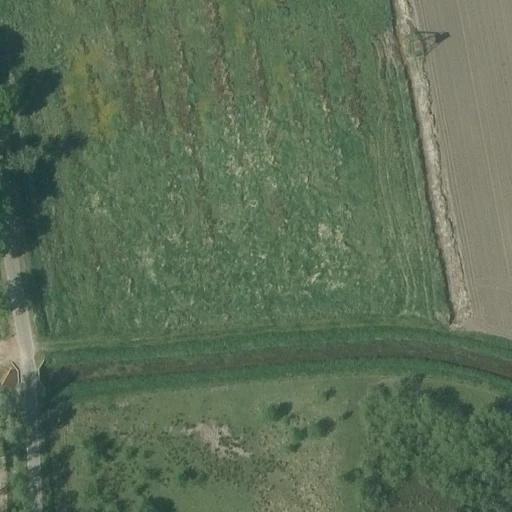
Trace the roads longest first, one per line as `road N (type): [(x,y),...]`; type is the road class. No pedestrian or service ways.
road 1 (track): [(22,351),(384,322),(447,326),(511,349)]
road 2 (unclassified): [(36,511),(0,199)]
